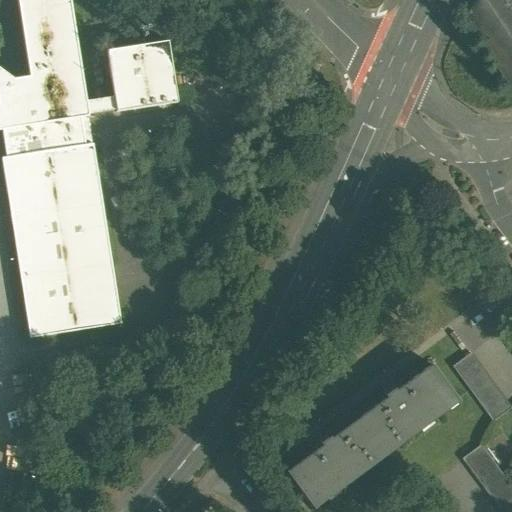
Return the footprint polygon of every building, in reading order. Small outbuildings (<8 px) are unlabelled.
[(0,137),(3,158),(0,157),(0,167),(27,337),(119,322),(92,144),(87,144),(83,119),(90,118),(90,115),(178,104),(166,42),(108,52),(113,99),(87,102),(71,0),(20,0),(33,78),(16,80),(2,69),(0,69),(0,107),(0,108),(0,137)] [(511,0),(486,0),(466,13),(511,83),(511,82),(511,0)] [(511,322),(499,332),(511,350),(511,322)] [(510,409),(470,354),(452,367),(492,422),(510,409)] [(458,403),(430,366),(358,419),(385,456),(458,403)] [(385,456),(358,419),(286,472),(313,509),(385,456)] [(470,469),(488,456),(480,446),(462,459),(470,469)] [(478,480),(496,467),(488,456),(470,469),(478,480)] [(486,491),(504,477),(496,467),(478,480),(486,491)] [(493,501),(511,488),(504,477),(486,491),(493,501)] [(501,511),(511,503),(511,488),(493,501),(501,511)] [(501,511),(511,511),(511,503),(501,511)]
